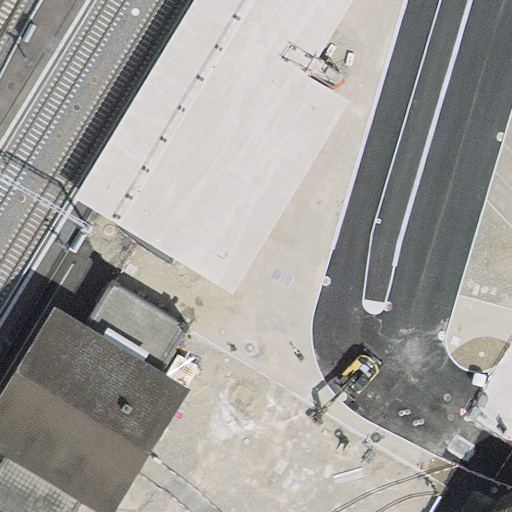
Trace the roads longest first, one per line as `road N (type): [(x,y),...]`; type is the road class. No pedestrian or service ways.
road 1 (residential): [(422,0),(364,204),(341,328),(357,370),(398,399)]
road 2 (residential): [(490,0),(398,399)]
